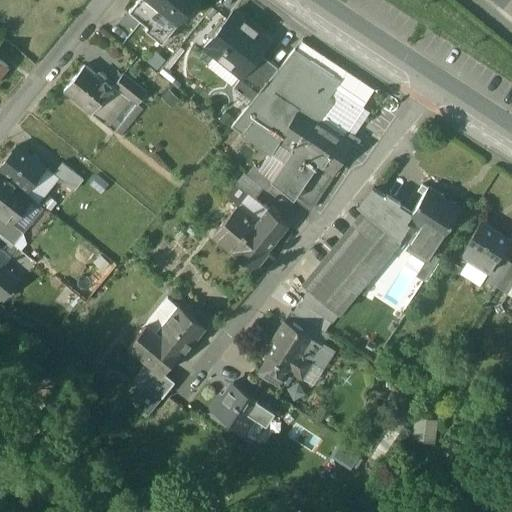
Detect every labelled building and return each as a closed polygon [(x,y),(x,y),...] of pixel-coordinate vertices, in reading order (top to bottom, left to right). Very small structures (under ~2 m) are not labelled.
[(179,23),(150,0),(137,0),(129,11),(147,27),(145,30),(162,43),(179,23)] [(196,0),(150,0),(179,23),(196,0)] [(269,41),(231,11),(204,45),(242,75),(243,75),(261,52),(269,41)] [(294,49),(279,67),(258,93),(231,125),(283,161),(271,178),(270,179),(274,182),(308,210),(334,173),(332,171),(348,149),(339,143),(343,138),(342,137),(315,118),(335,87),(340,79),(294,49)] [(261,52),(243,75),(242,75),(239,78),(258,93),(279,67),(261,52)] [(0,77),(8,67),(0,60),(0,77)] [(113,89),(84,65),(64,90),(92,114),(113,89)] [(135,83),(123,73),(114,85),(126,95),(135,83)] [(135,83),(126,95),(138,105),(148,93),(135,83)] [(363,106),(335,87),(315,118),(342,137),(363,106)] [(18,145),(0,167),(0,171),(26,192),(46,168),(18,145)] [(94,188),(62,162),(53,173),(53,174),(78,194),(85,199),(94,188)] [(271,178),(254,165),(246,174),(262,187),(267,191),(274,182),(270,179),(271,178)] [(78,194),(53,174),(53,173),(46,168),(26,192),(31,196),(58,218),(78,194)] [(26,192),(0,171),(0,214),(10,222),(11,221),(31,196),(26,192)] [(246,174),(243,172),(227,193),(239,202),(248,191),(254,196),(262,187),(246,174)] [(384,196),(371,187),(357,204),(369,214),(370,213),(371,214),(384,196)] [(411,213),(408,219),(411,221),(424,229),(412,247),(427,257),(439,239),(440,239),(460,208),(428,187),(411,213)] [(254,196),(248,191),(239,202),(236,206),(254,221),(266,207),(254,196)] [(411,213),(384,196),(371,214),(399,236),(411,221),(408,219),(411,213)] [(287,224),(266,207),(254,221),(236,206),(235,205),(225,217),(265,250),(266,250),(287,224)] [(369,214),(309,288),(338,311),(399,236),(371,214),(370,213),(369,214)] [(10,222),(0,214),(0,232),(14,243),(23,231),(11,221),(10,222)] [(265,250),(225,217),(212,233),(255,267),(268,251),(266,250),(265,250)] [(510,239),(481,220),(461,251),(491,270),(500,256),(510,239)] [(491,270),(485,279),(496,286),(511,263),(500,256),(491,270)] [(511,263),(496,286),(495,287),(507,295),(511,287),(511,263)] [(0,267),(0,296),(1,297),(15,280),(0,267)] [(338,311),(309,288),(299,300),(330,320),(338,311)] [(166,297),(145,323),(155,332),(177,306),(166,297)] [(155,332),(180,352),(183,355),(205,327),(178,304),(177,306),(155,332)] [(309,321),(289,308),(283,318),(303,331),(309,321)] [(283,318),(261,352),(290,371),(291,369),(300,376),(311,360),(301,353),(312,337),(303,331),(283,318)] [(155,332),(145,323),(127,344),(144,358),(162,373),(163,372),(180,352),(155,332)] [(312,337),(301,353),(311,360),(319,365),(329,349),(321,344),(322,344),(312,337)] [(290,371),(261,352),(245,375),(257,383),(274,394),(290,371)] [(162,373),(144,358),(133,379),(162,396),(174,381),(163,372),(162,373)] [(231,380),(223,393),(219,390),(209,406),(245,429),(253,418),(250,416),(260,399),(251,393),(231,380)] [(274,394),(257,383),(251,393),(260,399),(270,406),(277,395),(274,394)] [(434,422),(418,420),(416,439),(432,441),(434,422)] [(494,442),(474,429),(461,448),(470,454),(481,461),(494,442)] [(470,454),(461,448),(455,458),(464,464),(470,454)] [(511,511),(511,488),(471,462),(457,483),(473,494),(461,511),(511,511)]
